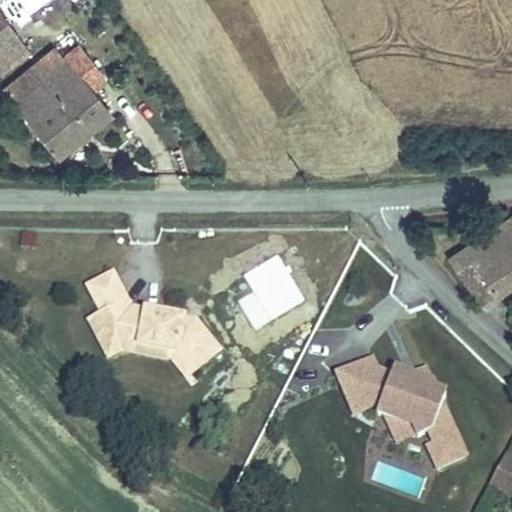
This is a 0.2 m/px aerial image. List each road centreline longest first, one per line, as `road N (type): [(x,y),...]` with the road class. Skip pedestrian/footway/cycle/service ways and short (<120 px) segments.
road 1 (residential): [(0,200),(382,198)]
road 2 (unclassified): [(382,198),(400,247),(511,355)]
road 3 (residential): [(382,198),(511,184)]
